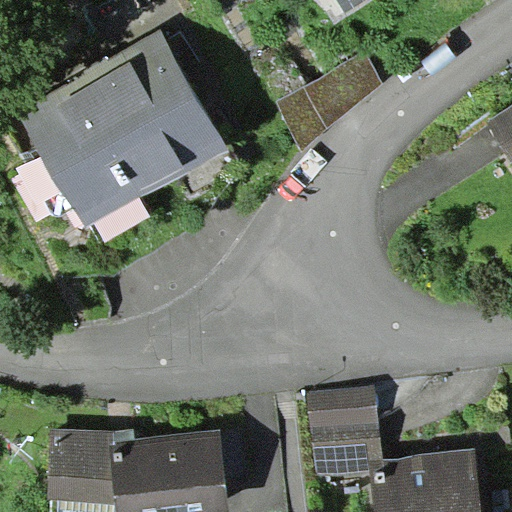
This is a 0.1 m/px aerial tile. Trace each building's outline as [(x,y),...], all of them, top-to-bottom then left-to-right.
[(87,227),(93,224),(104,243),(150,216),(139,197),(224,148),(158,33),(20,112),(87,227)] [(277,101),(301,152),(384,83),(365,50),(277,101)] [(511,103),(486,121),(511,159),(511,103)] [(369,460),(383,458),(375,384),(306,391),(315,480),(370,473),(369,460)] [(134,429),(51,428),(51,511),(228,511),(220,429),(134,439),(134,429)] [(374,511),(482,511),(476,448),(383,458),(369,460),(370,473),(374,511)]
